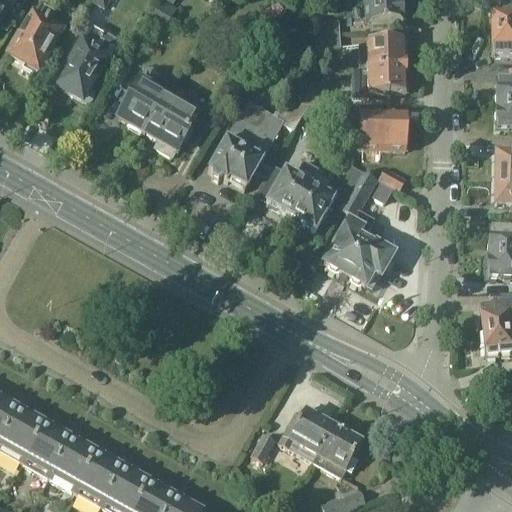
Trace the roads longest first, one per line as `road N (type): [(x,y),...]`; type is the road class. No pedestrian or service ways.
road 1 (residential): [(408,397),(432,348),(440,0)]
road 2 (residential): [(292,333),(227,459),(0,337)]
road 3 (secondary): [(48,195),(292,333)]
road 4 (secondary): [(292,333),(408,397)]
road 5 (secondary): [(408,397),(508,474)]
